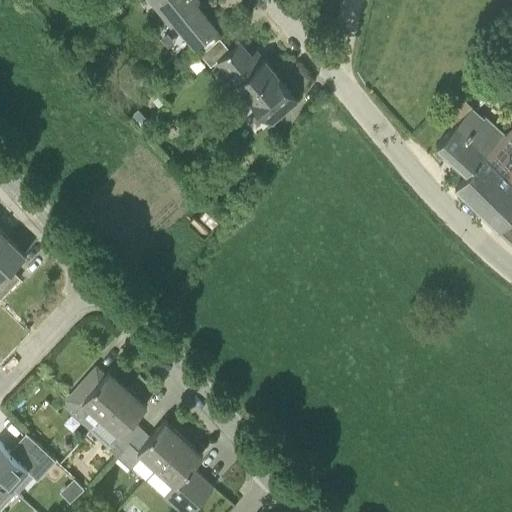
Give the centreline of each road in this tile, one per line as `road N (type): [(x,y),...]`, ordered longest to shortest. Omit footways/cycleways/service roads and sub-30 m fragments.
road 1 (residential): [(511,273),(434,199),(271,0)]
road 2 (residential): [(282,477),(103,281)]
road 3 (residential): [(103,281),(0,169)]
road 4 (residential): [(0,389),(103,281)]
